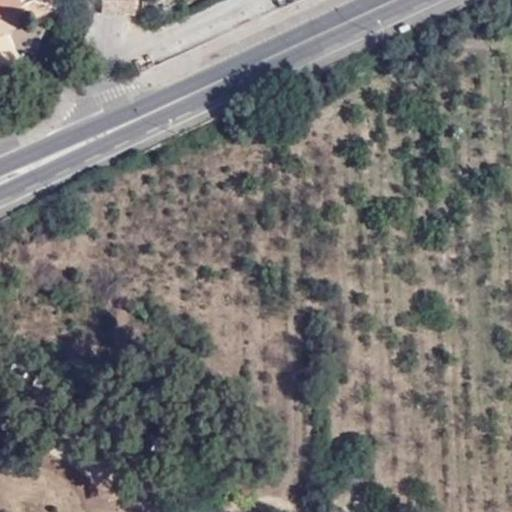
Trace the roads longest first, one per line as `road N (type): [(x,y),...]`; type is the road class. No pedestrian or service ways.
road 1 (secondary): [(114,129),(390,0)]
road 2 (secondary): [(0,193),(114,129)]
road 3 (secondary): [(114,129),(0,168)]
